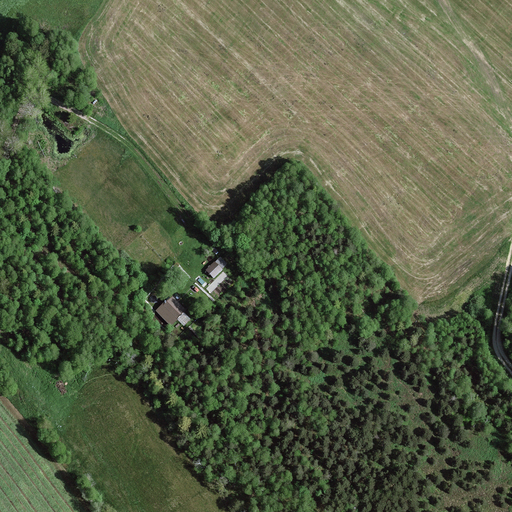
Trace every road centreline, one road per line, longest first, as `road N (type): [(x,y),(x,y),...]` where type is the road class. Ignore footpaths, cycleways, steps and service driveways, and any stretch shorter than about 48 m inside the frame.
road 1 (track): [(0,163),(36,96),(49,94),(151,163),(185,202),(205,248)]
road 2 (track): [(356,0),(463,77),(511,124)]
